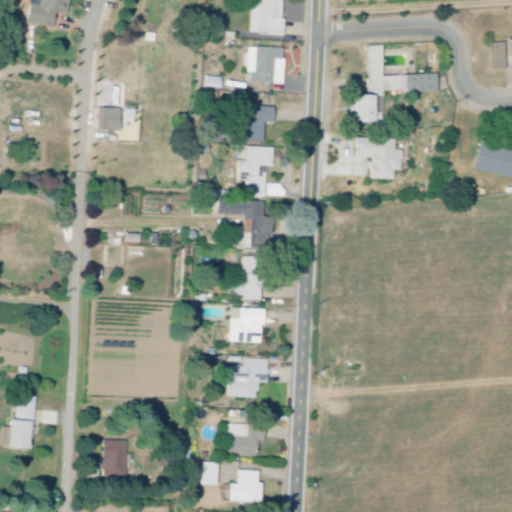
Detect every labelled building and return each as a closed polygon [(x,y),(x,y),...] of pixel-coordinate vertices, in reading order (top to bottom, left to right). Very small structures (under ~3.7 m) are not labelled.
[(68,16),(71,0),(32,0),(28,24),(54,29),(57,13),(68,16)] [(283,37),(284,0),(252,0),(251,36),(283,37)] [(492,71),(507,70),(506,44),(491,45),(492,71)] [(384,78),(383,48),(367,48),(369,97),(356,97),(356,107),(350,107),(350,124),(377,123),(377,95),(439,94),(439,77),(384,78)] [(285,50),(248,49),(248,76),(251,76),(251,85),(285,85),(285,50)] [(245,108),(244,143),(265,144),(266,124),(275,124),(276,109),(245,108)] [(122,110),(99,110),(99,132),(122,133),(122,110)] [(371,181),(395,182),(395,172),(403,172),(403,152),(396,152),(396,141),(357,140),(356,160),(372,160),(371,181)] [(511,148),(483,142),(476,171),(511,179),(511,148)] [(274,150),(247,149),(246,163),(237,163),(237,182),(246,182),(246,199),(266,199),(267,169),(274,169),(274,150)] [(265,203),(219,202),(219,217),(245,217),(244,249),(269,250),(269,237),(274,237),(274,219),(265,219),(265,203)] [(263,302),(262,258),(243,259),(244,303),(263,302)] [(266,328),(267,311),(231,310),(230,345),(262,346),(262,328),(266,328)] [(269,361),(245,361),(244,369),(229,369),(228,400),(258,400),(259,385),(268,385),(269,361)] [(32,451),(34,399),(17,398),(16,422),(11,422),(10,450),(32,451)] [(266,428),(229,427),(227,456),(258,458),(259,443),(266,443),(266,428)] [(127,443),(105,442),(104,477),(127,478),(127,443)] [(201,487),(218,488),(218,465),(202,465),(201,487)] [(260,473),(238,472),(238,486),(230,486),(230,504),(263,505),(263,484),(259,484),(260,473)]
